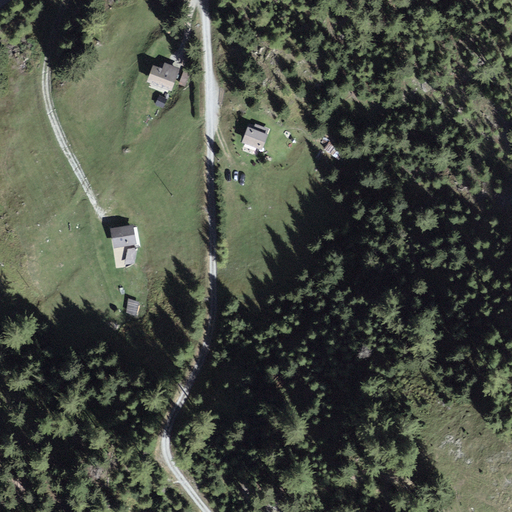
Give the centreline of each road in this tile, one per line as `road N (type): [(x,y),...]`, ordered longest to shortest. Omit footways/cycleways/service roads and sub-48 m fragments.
road 1 (track): [(200,0),(209,315),(163,449),(207,511)]
road 2 (track): [(64,0),(42,50),(42,91),(102,216)]
